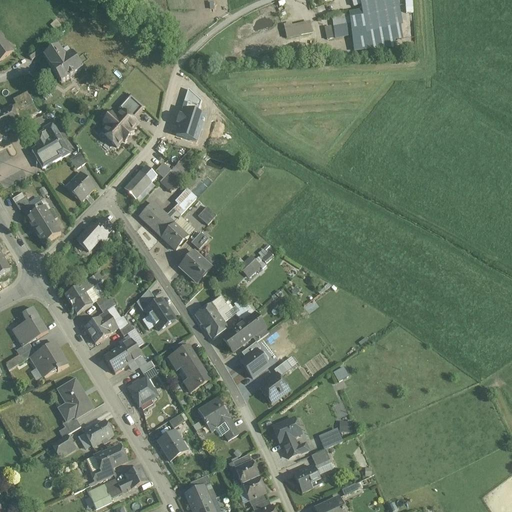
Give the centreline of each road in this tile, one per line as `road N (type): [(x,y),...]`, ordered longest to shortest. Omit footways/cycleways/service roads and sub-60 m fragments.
road 1 (residential): [(29,269),(109,199),(220,359),(292,511)]
road 2 (tertiary): [(175,511),(39,283)]
